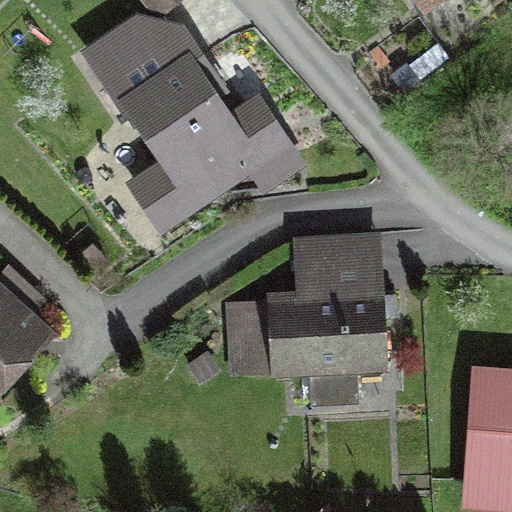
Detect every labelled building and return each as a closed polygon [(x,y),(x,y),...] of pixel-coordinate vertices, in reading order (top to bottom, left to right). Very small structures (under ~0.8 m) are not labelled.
[(195,0),(139,0),(165,28),(195,0)] [(463,0),(413,0),(432,24),(463,0)] [(249,151),(171,42),(101,93),(155,168),(123,191),(161,244),(246,183),(257,198),(301,166),(276,132),(249,151)] [(388,382),(384,246),(298,250),(300,304),(273,305),(274,385),(388,382)] [(0,391),(53,336),(0,286),(0,391)] [(511,511),(511,382),(476,381),(467,511),(511,511)]
